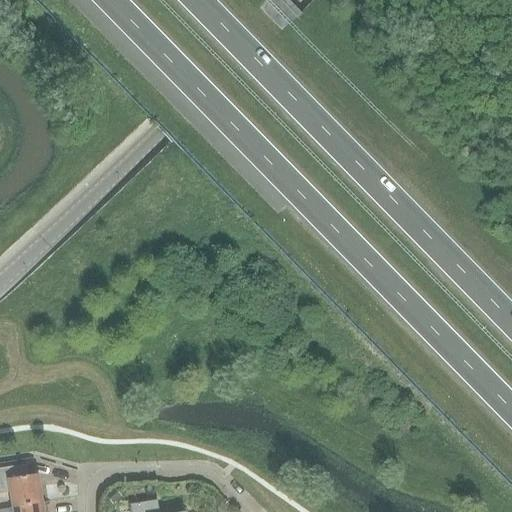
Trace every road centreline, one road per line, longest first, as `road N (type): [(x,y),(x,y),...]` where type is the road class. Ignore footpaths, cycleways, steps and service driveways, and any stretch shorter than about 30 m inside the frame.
road 1 (trunk): [(108,0),(511,412)]
road 2 (trunk): [(511,322),(195,0)]
road 3 (tertiary): [(0,282),(294,0)]
road 4 (residential): [(244,511),(205,475),(84,491),(85,511)]
